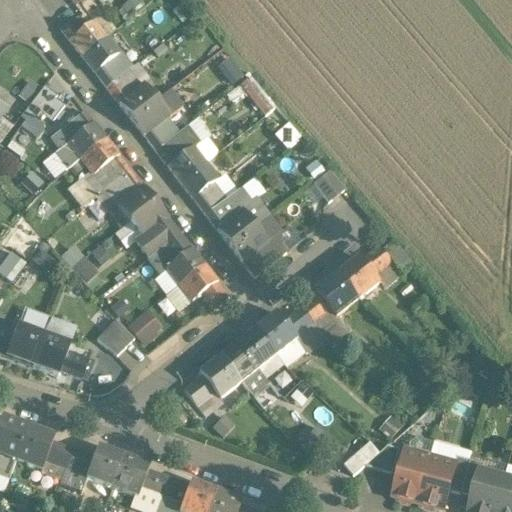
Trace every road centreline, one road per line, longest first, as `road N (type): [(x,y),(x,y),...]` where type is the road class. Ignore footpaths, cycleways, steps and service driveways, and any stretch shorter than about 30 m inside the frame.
road 1 (residential): [(251,311),(19,5)]
road 2 (residential): [(120,435),(330,511)]
road 3 (residential): [(120,435),(129,411),(172,369),(251,311)]
road 4 (residential): [(0,393),(120,435)]
road 5 (residential): [(251,311),(345,230)]
